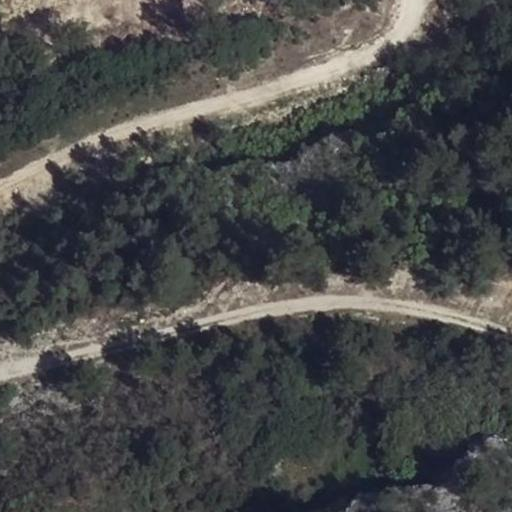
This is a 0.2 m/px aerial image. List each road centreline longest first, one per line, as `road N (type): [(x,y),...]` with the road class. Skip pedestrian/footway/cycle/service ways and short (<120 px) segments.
road 1 (track): [(511,332),(386,306),(233,314),(0,372)]
road 2 (track): [(0,192),(150,119),(319,72),(396,25),(416,0)]
road 3 (track): [(171,0),(0,36)]
